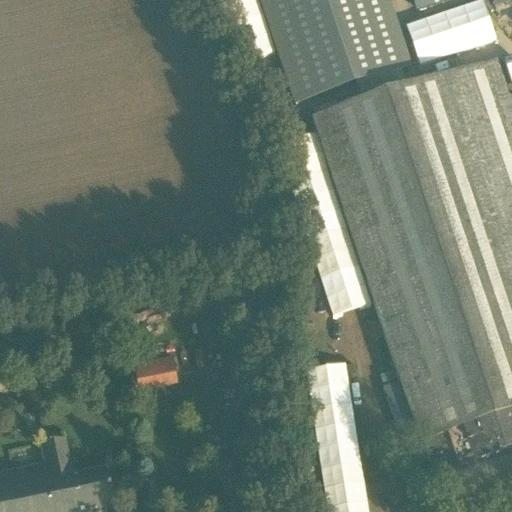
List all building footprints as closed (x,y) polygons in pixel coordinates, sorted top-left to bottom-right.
[(258,0),(293,102),(355,82),(400,67),(409,64),(406,54),(388,0),(258,0)] [(511,0),(405,0),(410,16),(465,0),(487,0),(494,23),(511,18),(511,0)] [(434,479),(462,469),(485,462),(511,452),(511,104),(496,58),(310,119),(420,447),(423,446),(434,479)] [(275,298),(274,298),(277,251),(261,250),(258,297),(255,335),(272,336),(275,298)] [(178,386),(172,358),(132,366),(138,394),(178,386)] [(64,442),(40,446),(45,467),(0,476),(0,511),(101,511),(114,509),(106,471),(72,478),(64,442)]
